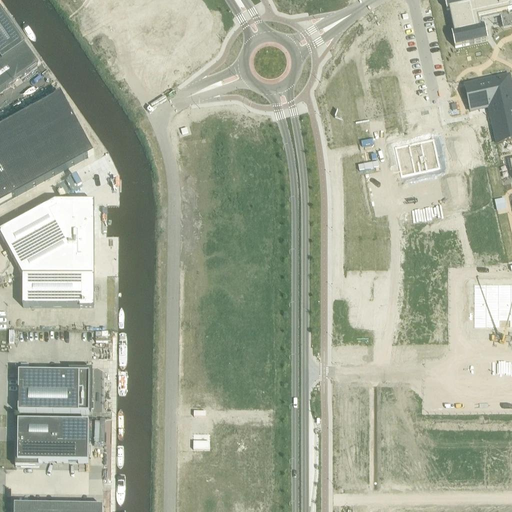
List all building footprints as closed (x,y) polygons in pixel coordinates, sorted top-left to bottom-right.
[(511,0),(444,0),(447,11),(449,11),(454,34),(452,35),(455,49),(487,42),(482,18),(500,15),(501,21),(509,19),(508,13),(511,11),(511,0)] [(0,93),(37,68),(0,16),(0,93)] [(511,90),(509,77),(465,86),(471,112),(489,108),(497,145),(511,142),(511,90)] [(0,206),(94,155),(61,94),(0,127),(0,206)] [(369,127),(381,125),(377,105),(365,108),(369,127)] [(401,177),(440,169),(433,139),(394,148),(401,177)] [(77,179),(55,190),(60,199),(81,187),(77,179)] [(47,207),(0,233),(0,236),(23,278),(93,278),(93,208),(47,207)] [(421,224),(440,220),(438,208),(418,212),(421,224)] [(93,278),(23,278),(22,308),(93,308),(93,278)] [(511,284),(473,285),(473,329),(511,329),(511,284)] [(367,325),(367,289),(353,289),(353,325),(367,325)] [(89,416),(89,405),(92,405),(92,371),(69,370),(69,375),(19,374),(18,415),(89,416)] [(39,464),(88,465),(89,424),(18,423),(18,452),(15,452),(15,468),(39,468),(39,464)] [(210,452),(210,435),(193,435),(193,451),(210,452)]
